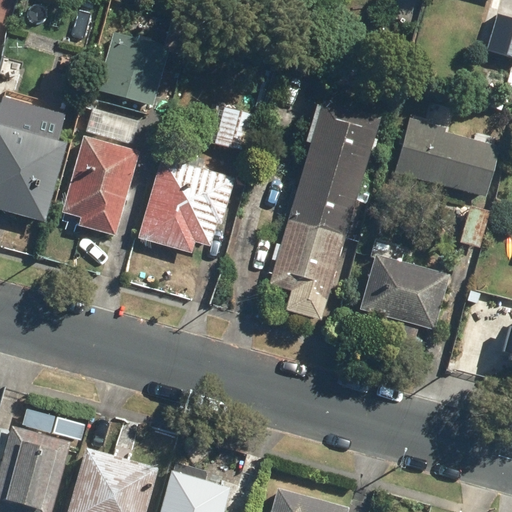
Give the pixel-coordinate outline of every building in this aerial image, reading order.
[(263,8),(245,3),(241,17),(259,22),(263,8)] [(196,24),(172,18),(164,53),(111,38),(96,92),(154,109),(169,54),(186,59),(196,24)] [(511,25),(494,20),(479,80),(505,87),(511,61),(511,25)] [(27,64),(5,58),(0,77),(0,95),(16,101),(27,64)] [(257,118),(213,105),(204,138),(216,141),(215,145),(247,154),(257,118)] [(377,123),(327,108),(325,113),(318,111),(309,144),(313,146),(272,286),(293,292),(288,311),(320,321),(377,123)] [(0,212),(44,225),(66,147),(57,145),(64,119),(35,110),(28,138),(0,129),(0,212)] [(140,124),(91,110),(85,134),(134,148),(140,124)] [(499,148),(410,124),(396,176),(485,199),(499,148)] [(81,227),(114,236),(137,155),(85,141),(65,213),(83,219),(81,227)] [(161,162),(139,239),(193,254),(196,244),(212,248),(217,226),(220,227),(232,183),(199,173),(202,164),(168,154),(165,163),(161,162)] [(489,215),(471,209),(461,243),(480,248),(489,215)] [(448,279),(378,260),(363,313),(386,319),(381,338),(411,347),(416,327),(434,332),(448,279)] [(10,425),(0,461),(0,511),(48,511),(69,441),(10,425)] [(86,446),(67,511),(144,511),(157,466),(86,446)] [(225,511),(233,485),(174,468),(161,511),(225,511)] [(348,511),(350,506),(278,487),(271,511),(348,511)]
